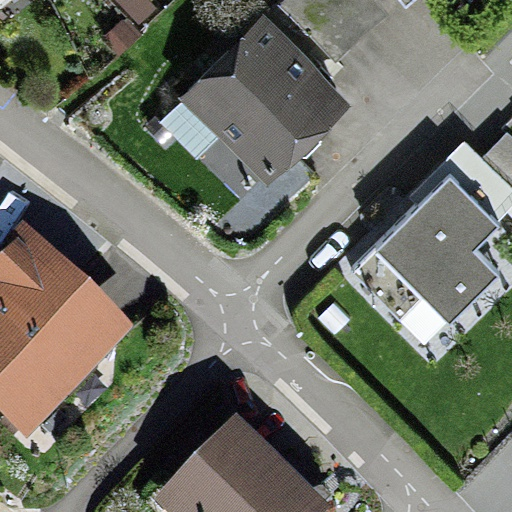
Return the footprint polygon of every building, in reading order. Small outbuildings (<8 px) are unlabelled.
[(362,33),(329,0),(280,0),(279,2),(336,59),(362,33)] [(341,99),(259,18),(188,89),(269,170),(291,148),(307,149),(321,135),(319,121),(341,99)] [(499,218),(449,169),(351,267),(400,316),(424,292),(448,316),(497,267),(474,243),(499,218)] [(115,335),(24,247),(0,271),(0,402),(25,427),(115,335)] [(309,511),(234,440),(169,508),(172,511),(309,511)]
